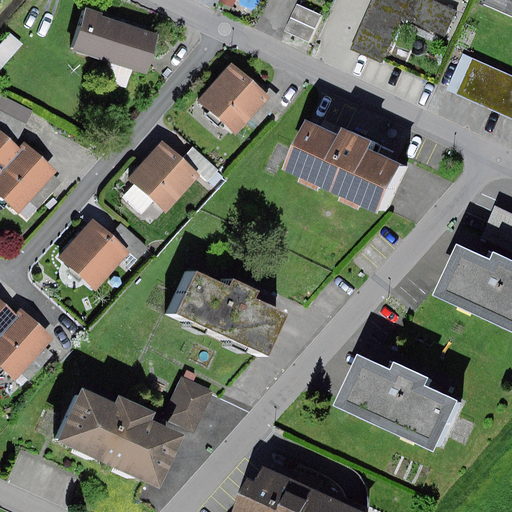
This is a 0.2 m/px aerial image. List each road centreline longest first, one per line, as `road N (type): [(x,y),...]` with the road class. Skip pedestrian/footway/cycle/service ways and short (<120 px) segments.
road 1 (residential): [(496,158),(174,511)]
road 2 (residential): [(165,0),(496,158)]
